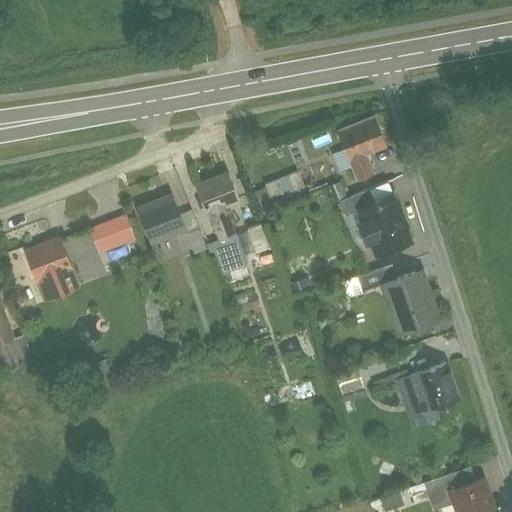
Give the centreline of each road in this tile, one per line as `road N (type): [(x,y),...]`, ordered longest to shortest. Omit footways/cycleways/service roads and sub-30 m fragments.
road 1 (residential): [(382,70),(511,485)]
road 2 (residential): [(0,224),(223,145),(209,98)]
road 3 (secondary): [(209,98),(0,134)]
road 4 (secondary): [(382,70),(209,98)]
road 5 (secondary): [(511,48),(382,70)]
